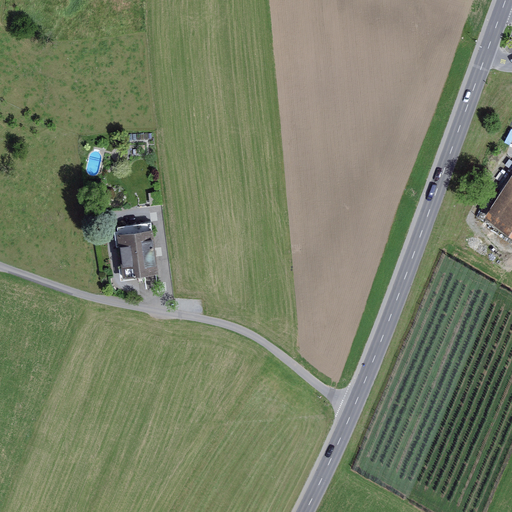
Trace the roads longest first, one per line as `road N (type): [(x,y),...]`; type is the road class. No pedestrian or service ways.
road 1 (primary): [(504,2),(354,404)]
road 2 (residential): [(354,404),(232,325),(77,293),(0,266)]
